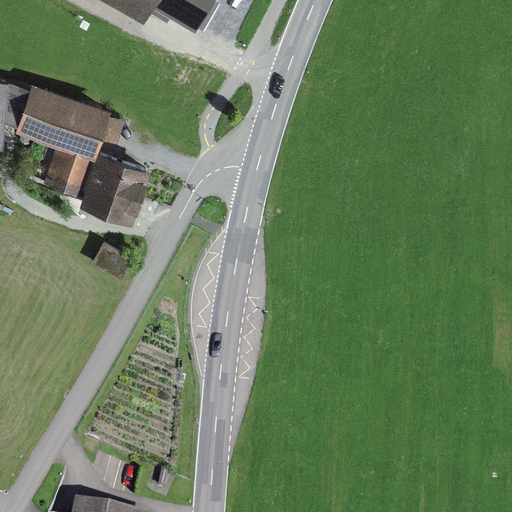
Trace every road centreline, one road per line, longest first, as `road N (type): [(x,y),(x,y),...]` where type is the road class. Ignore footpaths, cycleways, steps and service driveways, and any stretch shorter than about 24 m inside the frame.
road 1 (residential): [(258,168),(217,170),(195,189),(10,511)]
road 2 (secondary): [(258,168),(226,323),(210,511)]
road 3 (secondary): [(316,0),(258,168)]
